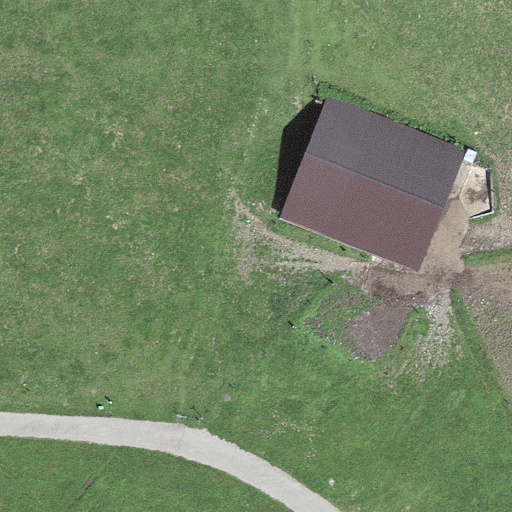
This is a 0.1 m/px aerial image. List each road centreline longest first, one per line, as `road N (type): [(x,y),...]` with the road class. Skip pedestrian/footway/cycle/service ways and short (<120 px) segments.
road 1 (track): [(182,441),(0,424)]
road 2 (track): [(318,511),(215,451),(182,441)]
